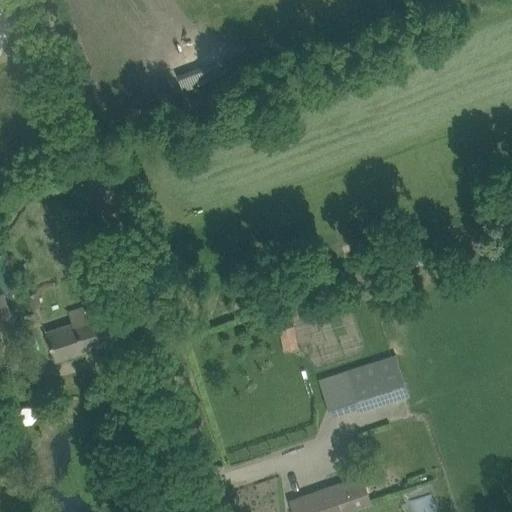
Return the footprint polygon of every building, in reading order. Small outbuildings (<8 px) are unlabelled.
[(271,254),(248,262),(254,278),(277,270),(271,254)] [(38,291),(26,294),(31,309),(42,305),(38,291)] [(0,295),(0,330),(17,323),(5,294),(0,295)] [(48,332),(57,360),(111,342),(130,336),(121,308),(103,314),(99,302),(69,313),(73,324),(48,332)] [(281,329),(285,349),(299,346),(295,326),(281,329)] [(347,370),(361,412),(410,396),(397,353),(347,370)] [(14,376),(0,382),(4,390),(18,385),(14,376)] [(310,494),(291,500),(294,511),(340,511),(343,511),(373,500),(363,474),(347,480),(310,494)] [(28,491),(22,499),(28,503),(34,495),(28,491)]
